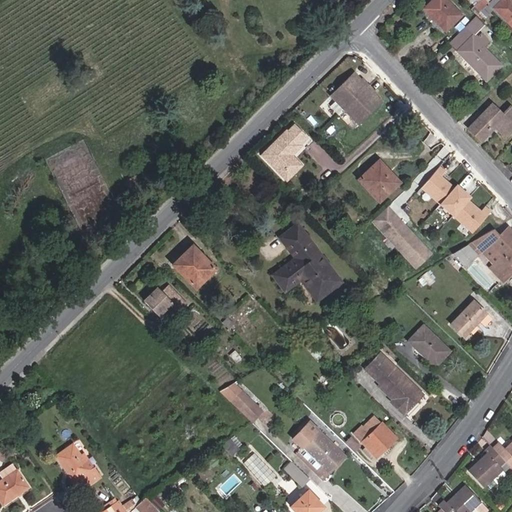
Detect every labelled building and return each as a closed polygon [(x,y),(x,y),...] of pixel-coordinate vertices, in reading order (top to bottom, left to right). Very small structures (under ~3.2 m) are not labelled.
[(445,32),(462,15),(446,0),(430,0),(422,9),(445,32)] [(480,0),(470,10),(476,15),(491,0),(480,0)] [(511,0),(491,0),(476,15),(481,20),(493,8),(508,22),(503,27),(508,33),(511,29),(511,0)] [(501,65),(483,47),(489,41),(481,33),(477,37),(474,33),(472,35),(464,27),(448,43),(486,81),(501,65)] [(357,125),(381,102),(353,73),(329,96),(357,125)] [(504,137),(511,129),(511,108),(509,106),(502,115),(490,104),(467,128),(481,141),(494,127),(504,137)] [(295,161),(291,156),(300,147),(299,146),(306,139),(294,126),(287,132),(285,131),(260,155),(280,176),(295,161)] [(379,203),(400,182),(378,160),(357,180),(379,203)] [(280,176),(285,181),(300,166),(295,161),(280,176)] [(466,200),(469,198),(456,186),(453,189),(440,177),(444,172),(438,167),(421,187),(471,233),(489,213),(484,208),(479,212),(466,200)] [(130,187),(139,184),(136,176),(127,180),(130,187)] [(391,218),(395,215),(387,206),(384,210),(391,218)] [(417,264),(430,251),(395,215),(391,218),(384,210),(373,219),(417,264)] [(328,275),(299,237),(305,233),(297,223),(278,238),(286,248),(289,246),(298,258),(290,264),(288,262),(270,275),(283,293),(299,281),(312,299),(322,291),(324,294),(340,282),(333,272),(328,275)] [(511,231),(508,227),(498,236),(492,229),(472,241),(492,263),(488,267),(502,282),(511,273),(511,231)] [(333,272),(305,233),(299,237),(328,275),(333,272)] [(463,268),(477,256),(467,244),(451,254),(463,268)] [(174,268),(195,289),(215,270),(192,246),(184,254),(186,256),(174,268)] [(289,246),(286,248),(293,258),(288,262),(290,264),(298,258),(289,246)] [(428,287),(435,282),(426,271),(420,276),(421,277),(417,281),(422,286),(425,283),(428,287)] [(179,311),(186,304),(168,286),(161,293),(156,287),(142,301),(157,316),(171,303),(179,311)] [(314,301),(324,294),(322,291),(312,299),(314,301)] [(463,337),(479,320),(487,313),(473,300),(449,324),(463,337)] [(479,320),(483,324),(490,317),(487,313),(479,320)] [(221,323),(227,329),(232,324),(227,318),(221,323)] [(407,341),(434,367),(449,351),(422,326),(407,341)] [(320,353),(310,343),(308,346),(318,355),(320,353)] [(411,399),(419,391),(379,353),(364,369),(380,384),(377,385),(392,399),(392,403),(401,412),(405,412),(415,402),(411,399)] [(283,375),(288,369),(284,364),(278,370),(283,375)] [(252,423),(263,411),(233,383),(219,391),(252,423)] [(411,399),(415,402),(422,394),(419,391),(411,399)] [(357,418),(363,424),(373,415),(367,408),(357,418)] [(376,457),(395,438),(373,415),(363,424),(357,418),(347,427),(361,442),(357,445),(366,454),(369,451),(376,457)] [(338,464),(345,457),(308,422),(293,438),(303,447),(296,454),(322,480),(334,468),(338,464)] [(355,443),(346,434),(341,439),(349,448),(355,443)] [(239,449),(237,447),(241,443),(234,435),(219,446),(230,457),(239,449)] [(511,469),(511,441),(504,449),(498,442),(492,448),(511,469)] [(93,468),(90,470),(72,443),(54,456),(72,482),(79,477),(86,488),(100,478),(93,468)] [(507,476),(511,471),(511,469),(492,448),(489,445),(484,450),(486,453),(467,471),(483,487),(491,480),(501,470),(505,475),(507,476)] [(301,487),(308,479),(290,461),(283,469),(301,487)] [(0,501),(2,505),(28,487),(12,463),(0,471),(0,477),(2,480),(0,481),(0,501)] [(491,480),(495,484),(505,475),(501,470),(491,480)] [(162,485),(168,492),(175,486),(170,480),(162,485)] [(477,511),(485,511),(488,509),(465,485),(445,503),(443,500),(437,506),(440,509),(442,511),(469,511),(473,508),(477,511)] [(295,511),(317,511),(323,507),(307,490),(290,506),(295,511)] [(157,511),(158,511),(145,497),(134,507),(136,508),(139,511),(157,511)] [(126,511),(134,505),(131,500),(122,506),(126,511)] [(121,511),(115,503),(101,511),(121,511)]
